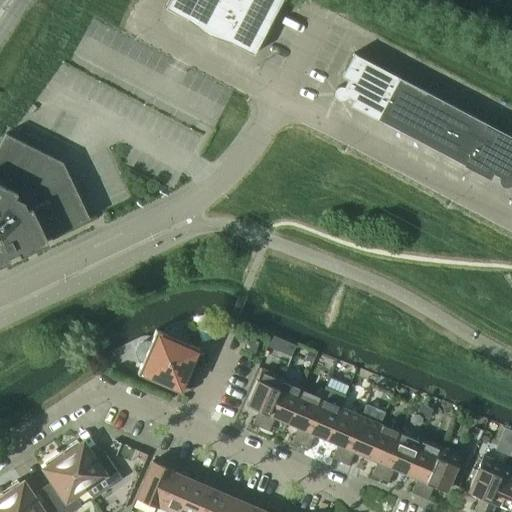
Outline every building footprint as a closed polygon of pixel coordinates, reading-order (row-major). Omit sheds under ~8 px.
[(218,36),(252,54),(280,0),(167,0),(164,8),(198,26),(199,23),(220,33),(218,36)] [(502,186),(505,186),(508,185),(511,183),(511,179),(511,176),(508,174),(511,167),(511,166),(511,136),(353,53),(341,76),(347,80),(343,87),(340,86),(336,87),(334,90),(333,93),(334,96),(337,99),(340,100),(343,98),(346,96),(353,100),(350,106),(489,179),(492,173),(499,177),(498,180),(499,183),(502,186)] [(0,264),(9,261),(7,257),(17,253),(18,256),(47,243),(45,239),(88,219),(61,162),(5,134),(0,144),(0,264)] [(136,374),(180,393),(199,349),(187,344),(188,340),(187,336),(185,332),(182,330),(178,329),(173,329),(170,332),(167,335),(155,330),(150,342),(146,341),(142,342),(138,344),(136,348),(135,352),(136,356),(138,359),(141,362),(136,374)] [(242,349),(253,353),(258,342),(246,338),(242,349)] [(260,427),(281,378),(261,369),(245,405),(255,409),(256,413),(252,424),(260,427)] [(300,390),(302,386),(281,378),(260,427),(268,431),(273,420),(277,418),(286,422),(300,390)] [(325,439),(339,407),(345,395),(325,386),(319,398),(300,444),(308,448),(313,437),(316,435),(325,439)] [(300,444),(319,398),(300,390),(286,422),(295,426),(296,430),(291,441),(300,444)] [(339,462),(359,415),(339,407),(325,439),(334,443),(336,447),(331,458),(339,462)] [(365,456),(379,424),(359,415),(339,462),(348,465),(352,454),(356,452),(365,456)] [(379,479),(399,433),(379,424),(365,456),(374,460),(376,464),(371,475),(379,479)] [(396,470),(405,473),(419,441),(418,441),(399,433),(379,479),(387,482),(392,471),(396,470)] [(410,492),(419,496),(440,446),(420,437),(418,441),(419,441),(405,473),(414,477),(415,481),(410,492)] [(60,451),(84,488),(103,476),(110,486),(122,479),(103,451),(93,458),(82,442),(79,444),(76,440),(60,451)] [(419,496),(427,499),(432,488),(435,487),(445,491),(461,455),(440,446),(419,496)] [(43,491),(57,511),(71,511),(81,506),(74,495),(84,488),(60,451),(43,462),(45,466),(42,468),(53,485),(43,491)] [(476,511),(482,511),(503,464),(482,455),(467,491),(476,496),(478,499),(473,510),(476,511)] [(157,507),(158,505),(157,504),(171,472),(163,469),(164,467),(151,461),(136,498),(157,507)] [(507,509),(511,497),(511,468),(503,464),(482,511),(491,511),(494,506),(498,505),(507,509)] [(157,504),(158,505),(174,511),(177,511),(191,481),(171,472),(157,504)] [(0,490),(0,491),(13,511),(57,511),(43,491),(33,498),(22,481),(19,483),(17,479),(0,490)] [(200,511),(210,489),(191,481),(177,511),(200,511)] [(224,511),(230,498),(210,489),(200,511),(224,511)] [(0,511),(13,511),(0,491),(0,511)] [(224,511),(247,511),(250,506),(230,498),(224,511)]
